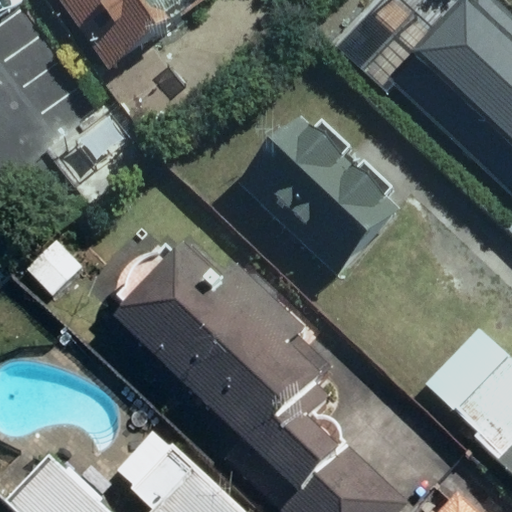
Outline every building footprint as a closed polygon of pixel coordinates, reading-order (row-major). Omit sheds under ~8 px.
[(163,0),(180,22),(209,0),(163,0)] [(301,0),(279,0),(288,11),(301,0)] [(433,48),(389,0),(358,0),(314,41),(371,104),(433,48)] [(511,5),(506,0),(487,0),(431,60),(511,136),(511,5)] [(156,160),(105,100),(48,149),(99,208),(156,160)] [(321,135),(313,126),(253,187),(347,280),(407,219),(396,209),(407,198),(332,124),(321,135)] [(92,269),(63,239),(32,269),(61,299),(92,269)] [(237,459),(290,511),(420,511),(443,489),(335,382),(345,372),(316,343),(328,331),(257,260),(235,282),(198,246),(129,316),(255,441),(237,459)] [(511,348),(493,330),(436,386),(511,462),(511,348)] [(150,494),(169,511),(123,511),(66,458),(24,503),(34,511),(260,511),(192,448),(150,494)] [(488,511),(472,497),(457,511),(488,511)]
